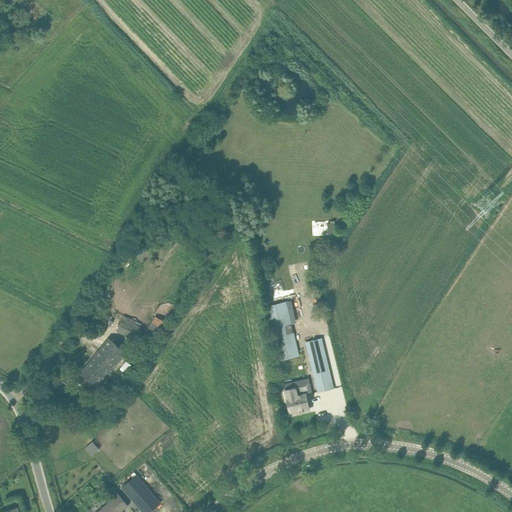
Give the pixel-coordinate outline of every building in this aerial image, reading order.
[(336,235),(336,222),(327,222),(328,235),(336,235)] [(172,281),(188,258),(178,251),(162,274),(172,281)] [(265,306),(278,361),(298,356),(285,301),(265,306)] [(123,315),(117,332),(135,339),(140,326),(138,325),(139,322),(123,315)] [(164,322),(154,316),(146,331),(155,337),(164,322)] [(106,373),(108,375),(127,352),(109,338),(80,373),(96,385),(106,373)] [(318,392),(334,388),(322,338),(306,342),(318,392)] [(126,361),(120,369),(129,376),(135,368),(126,361)] [(309,394),(307,385),(285,390),(291,414),(300,412),(299,409),(309,407),(306,395),(309,394)] [(92,442),(85,448),(92,456),(99,449),(92,442)] [(149,511),(160,503),(136,475),(121,488),(142,511),(149,511)] [(119,511),(128,505),(117,492),(108,499),(110,502),(97,511),(119,511)]
